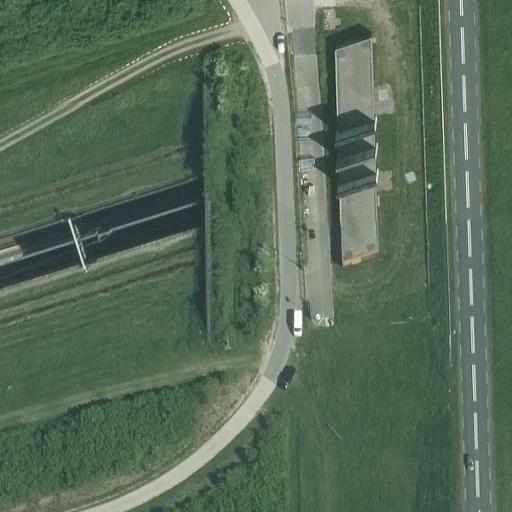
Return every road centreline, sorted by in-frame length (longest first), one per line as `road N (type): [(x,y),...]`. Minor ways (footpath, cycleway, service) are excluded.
road 1 (unclassified): [(235,0),(271,66),(280,104),(288,297),(279,354),(234,427),(179,473),(102,511)]
road 2 (primary): [(477,511),(460,0)]
